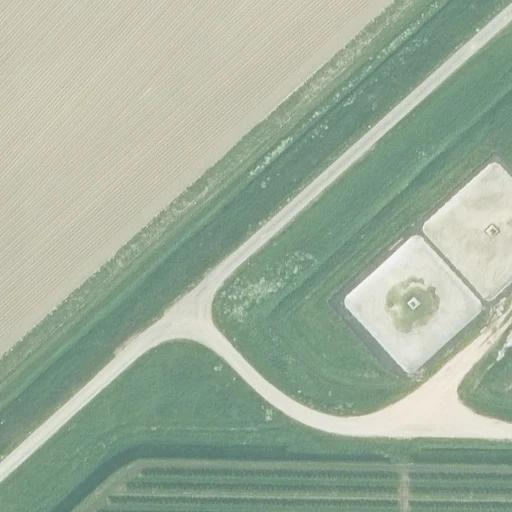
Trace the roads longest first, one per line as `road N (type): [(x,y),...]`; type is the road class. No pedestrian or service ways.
road 1 (unclassified): [(186,300),(511,12)]
road 2 (unclassified): [(511,431),(345,435),(297,415),(186,300)]
road 3 (unclassified): [(0,470),(186,300)]
